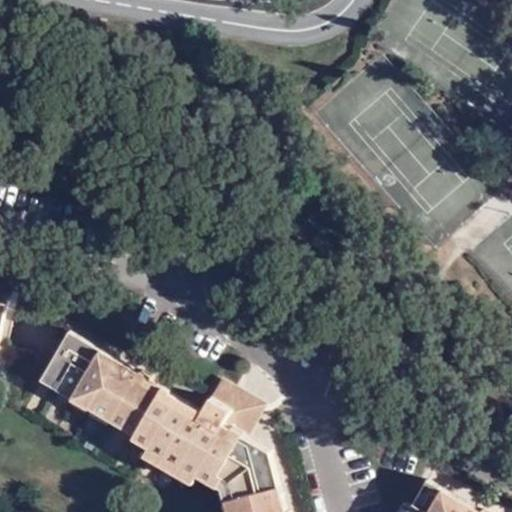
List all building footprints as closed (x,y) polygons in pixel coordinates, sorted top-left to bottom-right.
[(272,511),(254,445),(228,430),(243,405),(238,386),(228,380),(211,369),(188,408),(78,340),(81,334),(59,320),(35,361),(50,370),(67,381),(83,392),(94,398),(99,390),(111,398),(119,404),(116,408),(129,418),(123,426),(138,435),(153,445),(171,455),(188,465),(189,464),(209,477),(218,465),(224,489),(230,511),(272,511)] [(50,370),(35,361),(29,370),(45,379),(50,370)] [(50,370),(45,379),(61,389),(67,381),(50,370)] [(67,381),(61,389),(79,399),(80,397),(83,392),(67,381)] [(83,392),(80,397),(102,412),(111,398),(99,390),(94,398),(83,392)] [(111,398),(102,412),(123,426),(129,418),(116,408),(119,404),(111,398)] [(153,445),(138,435),(132,443),(148,453),(153,445)] [(153,445),(148,453),(166,464),(171,455),(153,445)] [(171,455),(166,464),(183,474),(188,465),(171,455)] [(218,465),(209,477),(213,493),(215,492),(224,489),(218,465)] [(418,466),(401,494),(391,511),(480,511),(437,487),(441,480),(418,466)] [(392,488),(388,498),(385,511),(391,511),(401,494),(392,488)] [(221,511),(230,511),(224,489),(215,492),(221,511)]
